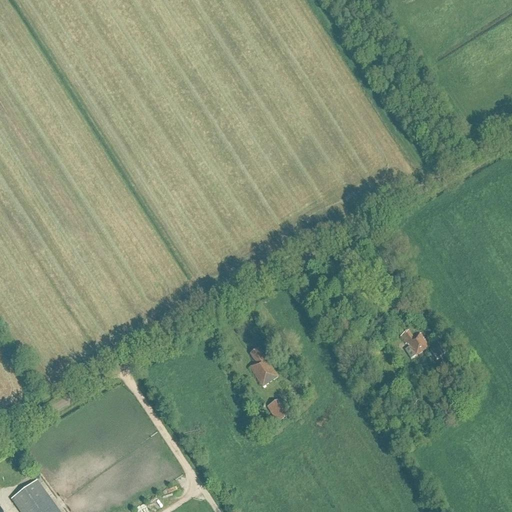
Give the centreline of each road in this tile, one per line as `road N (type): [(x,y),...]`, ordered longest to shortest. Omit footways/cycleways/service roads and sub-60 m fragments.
road 1 (unclassified): [(0,448),(511,138)]
road 2 (track): [(313,0),(431,185)]
road 3 (track): [(216,511),(121,371)]
